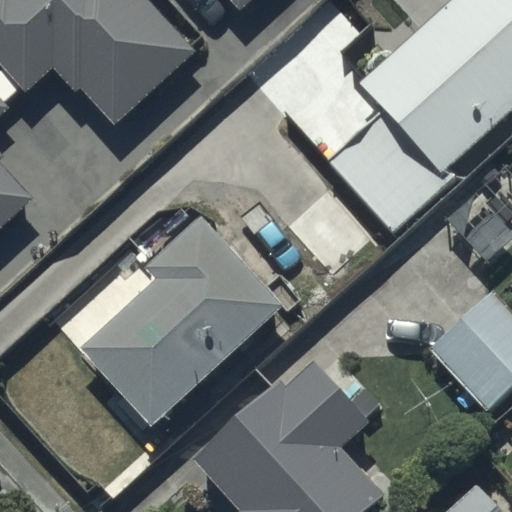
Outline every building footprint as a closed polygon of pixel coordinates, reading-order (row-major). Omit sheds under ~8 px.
[(9,0),(7,0),(0,7),(0,76),(31,109),(56,85),(78,108),(83,102),(122,143),(202,66),(138,0),(21,0),(15,6),(9,0)] [(274,0),(218,0),(243,28),(274,0)] [(457,192),(450,185),(511,130),(511,6),(506,0),(474,0),(361,100),(387,130),(332,179),(393,248),(457,192)] [(0,246),(33,217),(0,180),(0,178),(5,174),(0,168),(0,134),(14,122),(0,106),(0,246)] [(511,182),(509,180),(447,235),(487,280),(511,257),(511,182)] [(333,193),(285,235),(332,288),(379,247),(333,193)] [(84,365),(156,444),(287,323),(205,233),(149,285),(159,296),(84,365)] [(511,323),(497,307),(432,365),(487,427),(511,404),(511,323)] [(286,404),(198,479),(225,511),(383,511),(344,466),(373,441),(321,380),(289,407),(286,404)]
